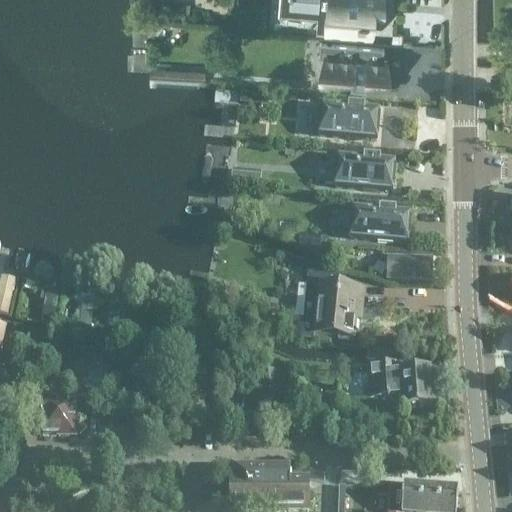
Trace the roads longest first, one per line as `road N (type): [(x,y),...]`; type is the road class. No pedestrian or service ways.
road 1 (tertiary): [(486,511),(465,314),(463,170)]
road 2 (tertiary): [(463,170),(463,0)]
